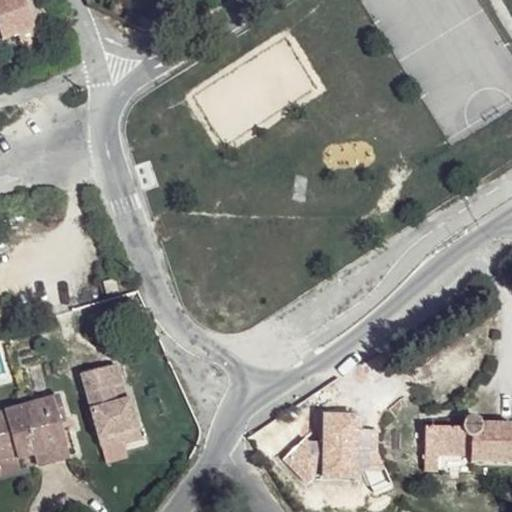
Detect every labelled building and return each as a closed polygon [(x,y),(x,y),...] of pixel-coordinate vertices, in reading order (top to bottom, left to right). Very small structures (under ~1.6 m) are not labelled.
[(0,0),(0,26),(7,39),(20,33),(37,27),(26,0),(0,0)] [(37,27),(20,33),(24,42),(40,36),(37,27)] [(131,389),(126,369),(94,377),(111,449),(133,443),(132,436),(148,432),(141,402),(135,403),(121,406),(118,392),(131,389)] [(135,403),(131,389),(118,392),(121,406),(135,403)] [(70,397),(61,400),(70,426),(77,425),(70,397)] [(61,400),(0,416),(0,432),(9,464),(28,459),(29,462),(45,460),(46,467),(78,459),(70,426),(61,400)] [(468,431),(431,429),(433,447),(440,448),(442,457),(447,457),(478,458),(478,465),(511,464),(511,427),(488,426),(483,423),(478,422),(472,424),(468,431)] [(9,464),(0,432),(0,479),(11,476),(9,464)] [(151,443),(148,432),(132,436),(133,443),(134,448),(151,443)] [(447,472),(447,457),(442,457),(432,457),(432,472),(447,472)] [(28,459),(9,464),(11,476),(11,478),(46,467),(45,460),(29,462),(28,459)]
